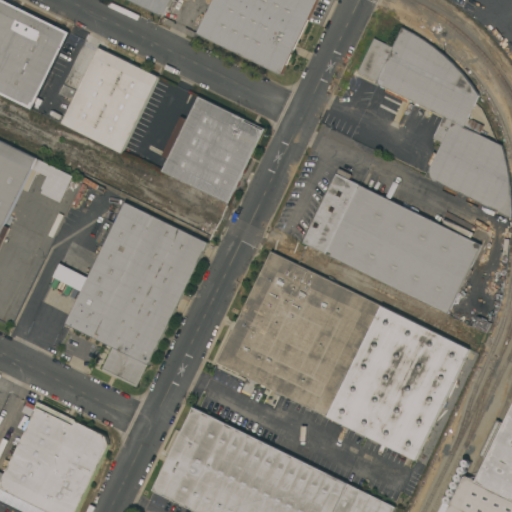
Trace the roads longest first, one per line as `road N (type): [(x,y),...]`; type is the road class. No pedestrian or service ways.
road 1 (tertiary): [(359,0),(110,511)]
road 2 (tertiary): [(62,0),(302,119)]
road 3 (tertiary): [(0,351),(152,426)]
